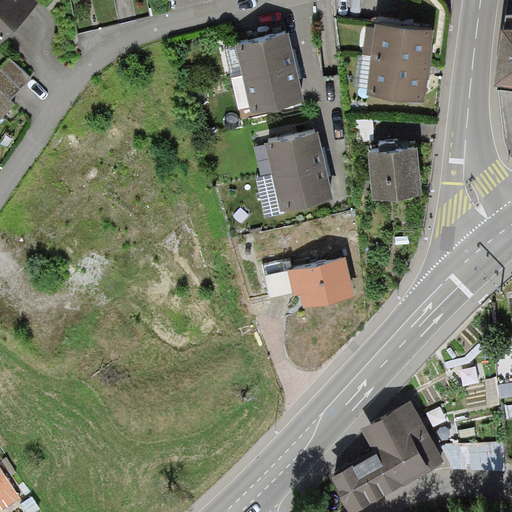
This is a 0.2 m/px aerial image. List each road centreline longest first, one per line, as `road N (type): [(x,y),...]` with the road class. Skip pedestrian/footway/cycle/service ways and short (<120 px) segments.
road 1 (primary): [(234,511),(495,233)]
road 2 (residential): [(261,0),(136,31),(95,56),(0,176)]
road 3 (residential): [(495,233),(466,161),(480,0)]
